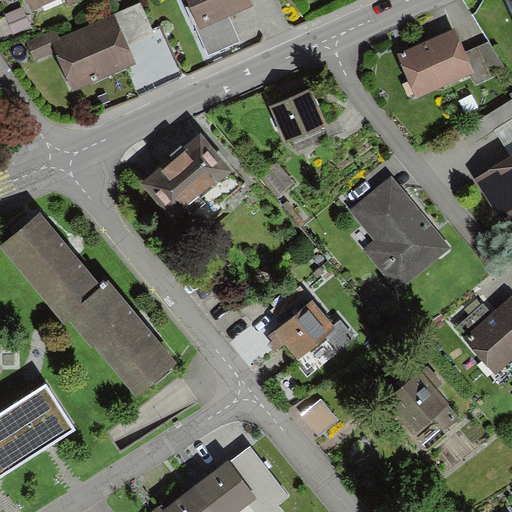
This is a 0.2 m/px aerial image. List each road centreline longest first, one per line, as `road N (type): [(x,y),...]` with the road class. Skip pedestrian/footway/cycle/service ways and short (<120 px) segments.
road 1 (residential): [(329,39),(346,75),(511,280)]
road 2 (residential): [(55,160),(329,39)]
road 3 (residential): [(55,160),(245,385)]
road 4 (residential): [(49,511),(245,385)]
road 5 (residential): [(245,385),(346,511)]
